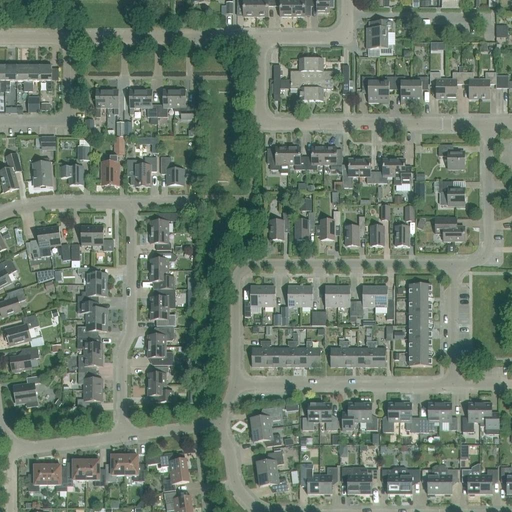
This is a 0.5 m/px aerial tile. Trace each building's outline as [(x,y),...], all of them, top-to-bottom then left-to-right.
[(256,0),(249,0),(248,0),(237,0),(237,7),(243,7),(243,18),(256,18),(256,0)] [(268,18),(268,7),(274,7),(273,0),(262,0),(263,0),(256,0),(256,18),(268,18)] [(292,0),(285,0),(273,0),(274,7),(280,7),(280,18),(292,18),(292,0)] [(299,0),(292,0),(292,18),(305,18),(305,8),(311,8),(310,0),(299,0)] [(329,0),(310,0),(311,8),(317,8),(317,14),(329,14),(329,8),(329,0)] [(442,1),(442,9),(457,9),(457,1),(442,1)] [(388,34),(392,34),(392,24),(380,24),(380,30),(367,30),(367,40),(388,40),(388,34)] [(392,57),(392,46),(388,46),(388,40),(367,40),(367,51),(380,51),(380,57),(392,57)] [(290,81),(311,81),(311,60),(300,60),(300,73),(290,72),(290,81)] [(311,60),(311,81),(333,81),(333,73),(323,73),(323,60),(311,60)] [(6,93),(10,93),(10,82),(17,82),(17,66),(5,66),(6,93)] [(17,82),(24,83),(24,93),(28,93),(28,66),(17,66),(17,82)] [(28,93),(33,93),(33,83),(40,83),(40,66),(28,66),(28,93)] [(47,83),(47,93),(52,93),(52,82),(59,82),(59,70),(52,70),(52,66),(40,66),(40,83),(47,83)] [(430,68),(430,74),(430,86),(436,86),(436,100),(446,100),(446,81),(440,81),(440,74),(434,74),(434,68),(430,68)] [(459,68),(459,74),(452,74),(452,81),(446,81),(446,100),(457,100),(457,86),(463,86),(463,74),(464,74),(464,68),(459,68)] [(473,74),(464,74),(463,74),(463,86),(469,86),(469,100),(479,100),(479,81),(473,81),(473,74)] [(479,81),(479,100),(490,100),(490,86),(496,86),(496,74),(485,74),(485,81),(479,81)] [(378,83),(373,83),(372,78),(362,78),(362,91),(368,91),(368,104),(378,104),(378,83)] [(389,91),(395,91),(395,78),(384,78),(384,83),(378,83),(378,104),(389,104),(389,91)] [(411,83),(405,83),(405,78),(395,78),(395,91),(401,91),(401,104),(411,104),(411,83)] [(422,91),(428,91),(428,78),(417,78),(417,83),(411,83),(411,104),(422,104),(422,91)] [(311,103),(311,81),(290,81),(280,81),(280,90),(300,90),(300,103),(311,103)] [(333,81),(311,81),(311,103),(323,103),(323,90),(333,90),(333,81)] [(343,81),(343,96),(352,96),(352,82),(349,82),(349,81),(343,81)] [(140,109),(140,91),(130,92),(130,116),(134,116),(134,109),(140,109)] [(152,91),(140,91),(140,109),(148,109),(148,119),(157,119),(157,107),(152,107),(152,91)] [(157,107),(157,119),(158,119),(168,119),(168,109),(174,109),(174,91),(163,91),(163,107),(157,107)] [(181,113),(181,119),(185,119),(185,121),(192,121),(192,107),(186,107),(186,91),(174,91),(174,109),(174,113),(181,113)] [(107,109),(107,92),(96,92),(96,119),(101,119),(101,109),(107,109)] [(118,92),(107,92),(107,109),(114,109),(114,116),(119,116),(118,92)] [(28,114),(40,114),(40,99),(29,98),(28,114)] [(56,152),(56,138),(42,138),(42,152),(56,152)] [(114,156),(125,156),(125,139),(114,140),(114,156)] [(464,171),(464,153),(453,153),(453,147),(439,147),(439,158),(448,158),(448,171),(464,171)] [(281,174),(288,174),(288,166),(288,148),(276,148),(276,150),(267,150),(267,165),(270,165),(270,171),(281,171),(281,174)] [(300,148),(288,148),(288,166),(295,166),(295,171),(306,171),(305,158),(300,158),(300,148)] [(324,166),(324,148),(312,148),(312,158),(305,158),(306,171),(317,171),(317,166),(324,166)] [(336,148),(324,148),(324,166),(331,166),(331,171),(336,171),(336,172),(337,174),(340,177),(342,177),(342,173),(342,151),(336,151),(336,148)] [(0,172),(0,178),(4,193),(0,194),(0,195),(10,192),(10,193),(12,192),(19,190),(15,174),(21,172),(17,155),(6,158),(9,170),(0,172)] [(110,157),(110,164),(102,164),(102,187),(118,187),(118,157),(110,157)] [(150,178),(151,176),(151,173),(157,173),(157,159),(145,159),(145,167),(137,167),(137,162),(127,162),(127,178),(131,178),(131,187),(139,187),(141,187),(150,187),(150,178)] [(167,187),(184,187),(184,172),(171,172),(171,159),(161,159),(161,176),(167,176),(167,187)] [(39,161),(39,165),(33,166),(35,189),(52,187),(50,160),(39,161)] [(349,173),(342,173),(342,177),(342,189),(353,189),(353,178),(359,178),(360,176),(359,160),(349,160),(349,173)] [(377,185),(377,176),(377,173),(371,173),(371,160),(359,160),(360,176),(359,178),(367,178),(367,185),(377,185)] [(393,178),(393,176),(393,160),(383,160),(383,173),(377,173),(377,176),(377,185),(387,185),(387,178),(393,178)] [(401,185),(411,185),(411,173),(405,173),(405,160),(393,160),(393,176),(393,178),(394,178),(394,187),(401,187),(401,185)] [(83,187),(83,168),(70,168),(60,168),(60,180),(70,180),(70,186),(66,186),(66,187),(70,187),(83,187)] [(464,207),(464,189),(453,189),(453,183),(439,183),(439,194),(440,194),(440,207),(448,207),(464,207)] [(334,192),(342,192),(342,184),(334,184),(334,192)] [(415,185),(415,193),(425,193),(425,185),(415,185)] [(311,212),(311,200),(301,200),(301,212),(311,212)] [(390,208),(381,208),(381,222),(390,222),(390,208)] [(414,208),(405,208),(405,223),(414,223),(414,208)] [(321,238),(321,242),(334,242),(334,228),(340,228),(340,213),(334,213),(334,222),(321,222),(321,227),(316,227),(316,238),(321,238)] [(270,222),(270,242),(283,242),(283,228),(289,228),(289,214),(283,214),(283,222),(270,222)] [(308,222),(295,222),(295,242),(309,242),(309,228),(315,228),(315,214),(308,214),(308,222)] [(178,223),(178,215),(159,215),(159,223),(150,223),(150,234),(169,234),(169,223),(178,223)] [(346,228),(346,248),(359,248),(359,233),(365,233),(365,218),(359,218),(359,228),(346,228)] [(426,223),(420,220),(416,229),(423,232),(426,223)] [(464,243),(464,228),(452,228),(452,220),(435,220),(435,236),(443,236),(443,243),(464,243)] [(50,248),(61,246),(59,228),(48,230),(50,248)] [(93,246),(93,228),(81,228),(81,246),(93,246)] [(93,228),(93,246),(103,246),(103,253),(114,253),(114,242),(103,242),(103,228),(93,228)] [(384,228),(371,228),(371,248),(384,248),(384,228)] [(396,228),(396,248),(409,248),(409,228),(396,228)] [(50,248),(48,230),(37,231),(39,244),(31,245),(31,243),(30,243),(30,244),(32,255),(34,261),(41,260),(41,259),(52,257),(50,248)] [(11,237),(7,231),(1,234),(5,241),(11,237)] [(156,245),(156,252),(171,252),(171,245),(169,245),(169,234),(150,234),(150,246),(156,245)] [(63,262),(70,261),(68,247),(61,248),(63,262)] [(150,261),(150,272),(169,272),(169,263),(175,263),(178,259),(171,254),(156,254),(156,261),(150,261)] [(17,272),(10,260),(0,265),(0,289),(11,284),(7,277),(17,272)] [(86,280),(86,287),(107,287),(107,275),(94,275),(94,269),(78,269),(78,276),(82,276),(82,280),(86,280)] [(46,272),(47,281),(54,279),(53,271),(46,272)] [(175,291),(175,278),(169,278),(169,272),(150,272),(150,284),(159,284),(159,291),(175,291)] [(55,290),(52,283),(44,285),(46,292),(55,290)] [(427,295),(432,295),(432,286),(409,286),(409,300),(427,300),(427,295)] [(78,298),(78,304),(94,304),(94,298),(107,298),(107,287),(86,287),(86,293),(82,293),(82,298),(78,298)] [(251,308),(263,308),(263,288),(250,288),(250,302),(244,302),(244,318),(251,318),(251,308)] [(263,288),(263,308),(275,308),(275,288),(263,288)] [(288,308),(300,308),(300,288),(288,288),(288,308)] [(300,288),(300,308),(312,308),(313,288),(300,288)] [(325,308),(338,308),(338,288),(325,288),(325,308)] [(350,288),(338,288),(338,308),(350,308),(350,317),(356,317),(356,303),(350,303),(350,288)] [(363,308),(375,308),(375,288),(363,288),(363,303),(356,303),(356,317),(363,317),(363,308)] [(375,288),(375,308),(387,309),(387,321),(394,321),(394,303),(387,303),(387,288),(375,288)] [(22,290),(9,294),(11,301),(0,304),(0,312),(2,319),(21,312),(18,304),(26,301),(22,290)] [(150,299),(150,310),(169,310),(169,304),(173,304),(175,302),(175,291),(159,291),(156,291),(156,299),(150,299)] [(427,300),(409,300),(409,314),(432,314),(432,305),(427,305),(427,300)] [(78,304),(78,315),(86,315),(86,322),(107,322),(107,310),(94,310),(94,304),(78,304)] [(59,317),(57,310),(50,312),(53,319),(59,317)] [(169,316),(169,310),(150,310),(150,322),(157,322),(156,328),(176,328),(176,316),(169,316)] [(432,314),(409,314),(409,327),(427,327),(427,322),(432,322),(432,314)] [(6,332),(10,348),(31,342),(28,331),(39,328),(36,316),(22,320),(24,327),(6,332)] [(107,322),(86,322),(86,329),(77,328),(77,339),(78,339),(94,339),(94,333),(107,333),(107,322)] [(427,327),(409,327),(409,341),(432,340),(432,332),(427,332),(427,327)] [(156,329),(156,337),(147,337),(147,348),(166,348),(166,342),(172,342),(174,340),(174,329),(156,329)] [(78,339),(78,351),(84,351),(84,357),(102,357),(102,345),(94,345),(94,339),(78,339)] [(432,340),(409,341),(409,354),(427,354),(427,349),(432,349),(432,340)] [(262,349),(252,349),(252,369),(266,369),(266,343),(260,343),(260,347),(262,347),(262,349)] [(279,349),(270,349),(270,347),(271,347),(271,343),(266,343),(266,369),(279,369),(279,349)] [(288,343),(288,347),(289,347),(289,349),(279,349),(279,369),(293,369),(293,343),(288,343)] [(307,349),(306,349),(297,349),(297,347),(298,347),(298,343),(293,343),(293,369),(307,369),(307,349)] [(312,343),(306,343),(306,349),(307,349),(307,369),(320,369),(320,349),(312,349),(312,343)] [(339,343),(339,347),(341,347),(341,350),(330,349),(330,369),(344,369),(344,343),(339,343)] [(348,350),(348,347),(350,347),(350,343),(344,343),(344,369),(358,369),(358,350),(348,350)] [(366,343),(366,347),(368,347),(368,350),(358,350),(358,369),(372,369),(372,343),(366,343)] [(372,343),(372,369),(385,369),(385,349),(375,349),(375,347),(377,347),(377,343),(372,343)] [(62,353),(61,346),(52,346),(52,354),(62,353)] [(10,359),(12,373),(14,373),(14,374),(22,373),(22,372),(32,370),(30,361),(39,360),(37,348),(21,350),(21,351),(24,350),(25,357),(10,359)] [(147,360),(154,359),(154,367),(174,367),(174,355),(173,353),(166,353),(166,348),(147,348),(147,360)] [(432,368),(432,359),(427,359),(427,354),(409,354),(409,368),(432,368)] [(84,368),(78,368),(78,374),(96,374),(96,368),(102,368),(102,357),(84,357),(84,368)] [(148,375),(148,386),(166,386),(166,375),(168,375),(168,368),(154,369),(154,375),(148,375)] [(96,374),(78,374),(78,386),(84,386),(84,392),(102,392),(102,380),(96,380),(96,374)] [(41,385),(40,378),(26,379),(27,386),(14,388),(16,405),(26,403),(27,409),(37,408),(34,386),(41,385)] [(154,404),(169,404),(174,404),(174,395),(171,392),(166,392),(166,386),(148,386),(148,398),(154,398),(154,404)] [(101,409),(94,409),(94,403),(102,403),(102,392),(84,392),(84,401),(77,401),(77,409),(101,409)] [(314,424),(320,424),(320,404),(308,404),(308,419),(302,419),(302,432),(314,432),(314,424)] [(320,404),(320,424),(326,424),(326,432),(337,432),(337,419),(331,419),(331,404),(320,404)] [(360,424),(360,404),(348,404),(348,419),(342,419),(342,432),(354,432),(354,424),(360,424)] [(360,404),(360,424),(366,424),(366,432),(377,432),(377,419),(371,419),(371,404),(360,404)] [(394,424),(400,424),(400,404),(388,404),(388,419),(382,419),(382,434),(394,434),(394,424)] [(411,404),(400,404),(400,424),(406,424),(406,432),(411,432),(411,434),(420,434),(420,419),(411,419),(411,404)] [(420,419),(420,434),(429,434),(429,432),(434,432),(434,424),(440,424),(440,404),(428,404),(428,419),(420,419)] [(440,404),(440,424),(451,424),(451,432),(457,432),(457,419),(451,419),(451,404),(440,404)] [(462,419),(462,434),(474,434),(474,424),(480,424),(480,404),(468,404),(468,419),(462,419)] [(480,404),(480,424),(480,428),(486,428),(486,436),(499,436),(499,419),(499,414),(491,414),(491,404),(480,404)] [(262,411),(263,419),(251,421),(251,420),(252,432),(271,430),(270,423),(280,421),(278,409),(262,411)] [(272,437),(271,430),(252,432),(254,445),(254,444),(266,442),(267,448),(281,446),(280,436),(272,437)] [(268,455),(269,463),(257,465),(257,464),(256,464),(258,476),(277,474),(276,467),(284,466),(282,453),(268,455)] [(169,467),(170,474),(188,472),(186,461),(172,462),(171,456),(160,458),(161,469),(169,467)] [(116,477),(125,477),(125,457),(111,457),(111,468),(105,468),(105,473),(105,483),(106,483),(116,483),(116,477)] [(125,457),(125,477),(133,477),(134,483),(144,483),(144,468),(138,468),(138,457),(125,457)] [(86,482),(86,462),(73,462),(73,473),(67,473),(67,478),(67,488),(73,488),(73,482),(86,482)] [(95,488),(106,488),(106,483),(105,483),(105,473),(100,473),(100,462),(86,462),(86,482),(95,482),(95,488)] [(474,496),(480,496),(480,477),(480,466),(478,466),(471,469),(471,471),(462,471),(462,484),(468,484),(468,496),(467,496),(470,496),(470,498),(474,498),(474,496)] [(511,469),(501,469),(501,484),(507,484),(507,496),(506,496),(509,496),(509,498),(511,497),(511,466),(511,467),(511,469)] [(48,487),(48,467),(34,467),(34,478),(28,478),(28,493),(39,493),(39,487),(48,487)] [(48,467),(48,487),(56,487),(56,493),(67,493),(67,488),(67,478),(61,478),(61,467),(48,467)] [(320,496),(320,477),(312,477),(313,467),(302,467),(302,484),(308,484),(308,495),(307,495),(307,496),(320,496)] [(422,484),(428,484),(428,496),(427,496),(430,496),(430,498),(434,498),(434,496),(440,496),(440,467),(436,467),(432,469),(432,471),(422,471),(422,484)] [(458,484),(458,471),(447,471),(447,469),(443,467),(440,467),(440,496),(445,496),(445,498),(450,498),(450,496),(452,496),(452,484),(458,484)] [(327,477),(320,477),(320,496),(325,496),(325,498),(330,498),(330,496),(332,496),(331,496),(332,484),(338,484),(338,469),(327,469),(327,477)] [(354,496),(360,496),(360,469),(342,469),(342,484),(348,484),(348,496),(347,496),(350,496),(350,498),(354,498),(354,496)] [(367,471),(365,469),(360,469),(360,496),(372,496),(372,484),(378,484),(378,471),(367,471)] [(387,496),(400,496),(400,470),(394,470),(392,471),(382,471),(382,484),(388,484),(388,496),(387,496)] [(420,471),(412,471),(407,471),(405,470),(400,470),(400,496),(412,496),(412,484),(420,484),(420,471)] [(487,477),(480,477),(480,496),(492,496),(491,496),(491,484),(498,484),(498,471),(487,471),(487,477)] [(189,484),(188,472),(170,474),(171,481),(163,482),(164,493),(176,492),(175,485),(189,484)] [(277,474),(258,476),(259,482),(257,482),(258,487),(259,486),(260,489),(260,488),(272,486),(273,494),(288,492),(286,480),(278,481),(277,474)] [(171,511),(175,511),(192,509),(191,498),(177,499),(176,493),(164,495),(166,511),(171,511)]
